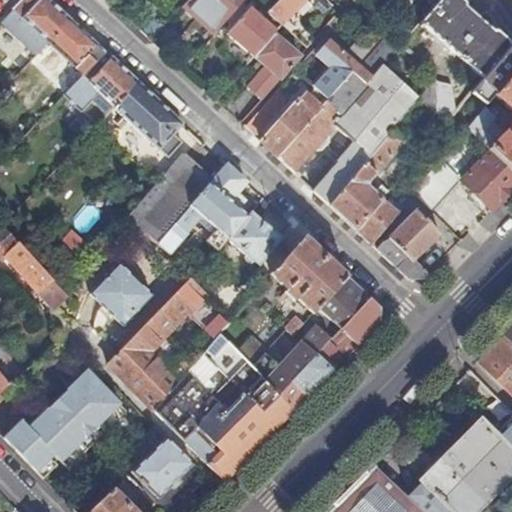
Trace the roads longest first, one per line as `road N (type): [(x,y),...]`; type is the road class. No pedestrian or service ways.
road 1 (residential): [(78,0),(435,335)]
road 2 (primary): [(259,511),(435,335)]
